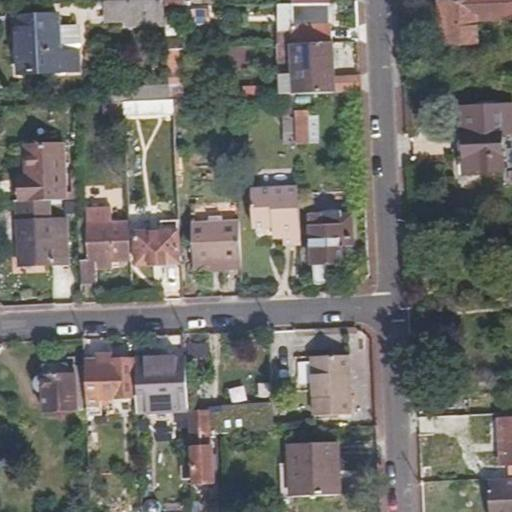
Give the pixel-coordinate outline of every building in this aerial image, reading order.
[(162,0),(163,5),(163,11),(173,10),(176,10),(175,0),(162,0)] [(175,0),(176,10),(184,10),(183,0),(175,0)] [(190,0),(191,10),(204,10),(220,10),(220,0),(190,0)] [(289,0),(290,9),(329,7),(328,0),(289,0)] [(511,0),(448,0),(448,2),(438,3),(440,46),(475,45),(474,21),(511,18),(511,0)] [(122,30),(164,29),(163,11),(163,5),(102,7),(101,7),(102,26),(122,25),(122,30)] [(278,31),(278,48),(291,47),(330,46),(329,7),(290,9),(290,31),(278,31)] [(278,31),(290,31),(290,9),(277,9),(278,31)] [(174,39),(173,10),(163,11),(164,29),(164,40),(174,39)] [(209,26),(208,11),(190,11),(190,27),(209,26)] [(57,35),(56,20),(15,22),(19,79),(79,75),(77,34),(57,35)] [(165,44),(165,53),(178,52),(182,52),(181,43),(165,44)] [(293,98),(332,97),(330,46),(291,47),(293,98)] [(293,98),(291,47),(278,48),(276,48),(278,99),(282,99),(293,98)] [(179,86),(178,52),(165,53),(166,87),(167,103),(174,103),(185,103),(184,86),(179,86)] [(361,73),(342,74),(343,90),(361,89),(361,73)] [(189,86),(189,102),(205,102),(204,85),(189,86)] [(167,103),(166,87),(106,90),(107,106),(123,105),(167,103)] [(240,88),(241,101),(266,100),(266,87),(240,88)] [(293,98),(282,99),(283,133),(295,133),(294,117),(293,98)] [(221,122),(233,121),(232,100),(212,101),(212,113),(220,113),(221,122)] [(185,103),(174,103),(174,112),(188,111),(188,102),(185,103)] [(123,105),(124,118),(161,116),(162,129),(175,128),(174,116),(174,112),(174,103),(167,103),(123,105)] [(124,118),(123,105),(107,106),(108,121),(124,120),(124,118)] [(502,173),(502,156),(501,137),(511,136),(511,108),(465,110),(468,158),(461,158),(462,175),(502,173)] [(294,117),(295,133),(295,147),(308,147),(307,122),(300,122),(300,117),(294,117)] [(317,121),(307,122),(308,147),(318,146),(317,121)] [(511,136),(501,137),(502,156),(511,155),(511,136)] [(18,180),(19,206),(42,205),(52,205),(67,204),(64,148),(24,149),(25,179),(18,180)] [(283,246),(301,246),(298,190),(251,192),(253,230),(273,229),(283,229),(283,239),(283,246)] [(87,206),(87,220),(113,219),(113,205),(100,205),(99,201),(93,201),(93,206),(87,206)] [(191,205),(193,227),(239,223),(237,201),(191,205)] [(42,205),(19,206),(21,269),(67,267),(65,225),(43,226),(43,220),(42,205)] [(52,205),(42,205),(43,220),(52,220),(52,205)] [(313,264),(328,263),(344,262),(344,241),(351,240),(350,216),(340,217),(340,213),(323,213),(323,216),(309,216),(312,264),(313,264)] [(195,266),(209,265),(242,263),(239,223),(193,227),(192,227),(195,266)] [(80,261),(81,285),(96,285),(95,270),(115,269),(114,260),(128,260),(127,225),(89,226),(90,261),(80,261)] [(273,239),(283,239),(283,229),(273,229),(273,239)] [(177,267),(176,234),(134,236),(134,268),(177,267)] [(209,272),(242,270),(242,263),(209,265),(209,272)] [(329,282),(328,263),(313,264),(313,283),(329,282)] [(187,356),(210,356),(210,341),(187,341),(187,356)] [(88,413),(88,415),(98,415),(97,400),(134,398),(132,361),(112,362),(112,356),(94,357),(95,362),(86,362),(86,367),(88,413)] [(349,416),(347,358),(311,360),(314,417),(349,416)] [(185,359),(135,361),(137,414),(188,412),(185,359)] [(45,415),(77,414),(76,367),(58,368),(58,378),(42,379),(38,385),(38,391),(41,394),(43,395),(45,415)] [(77,414),(88,413),(86,367),(76,367),(77,414)] [(221,408),(222,434),(275,432),(274,406),(221,408)] [(211,484),(208,414),(191,415),(194,485),(211,484)] [(511,416),(502,417),(504,465),(511,465),(511,416)] [(339,496),(336,444),(288,446),(291,499),(339,496)] [(511,511),(511,478),(485,479),(487,511),(511,511)]
